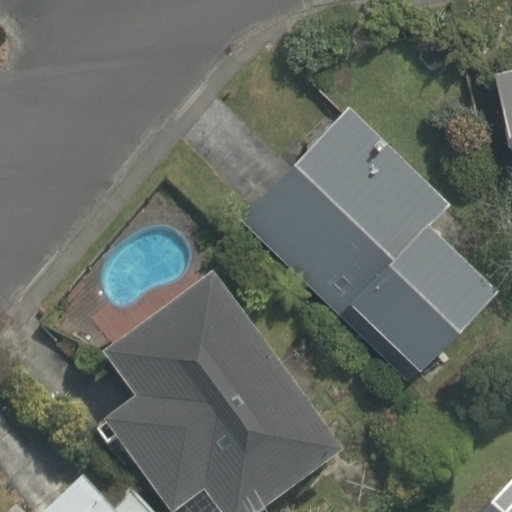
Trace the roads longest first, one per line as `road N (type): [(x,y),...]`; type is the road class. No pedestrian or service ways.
road 1 (residential): [(86,121),(237,0)]
road 2 (residential): [(0,222),(86,121)]
